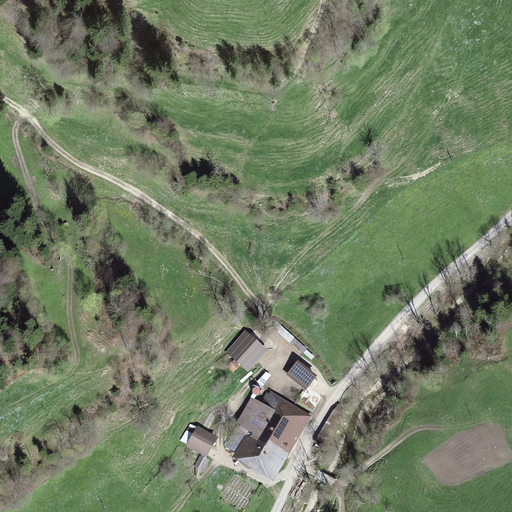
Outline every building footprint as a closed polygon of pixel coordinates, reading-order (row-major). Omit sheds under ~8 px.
[(413,319),(392,342),(403,352),(424,329),(413,319)] [(225,355),(248,376),(268,354),(244,333),(225,355)] [(306,395),(317,381),(298,365),(286,379),(306,395)] [(253,400),(238,426),(254,436),(243,454),(270,470),(303,417),(266,395),(261,404),(253,400)] [(190,425),(181,439),(189,446),(206,456),(216,440),(190,425)] [(206,462),(200,459),(195,468),(201,471),(206,462)]
